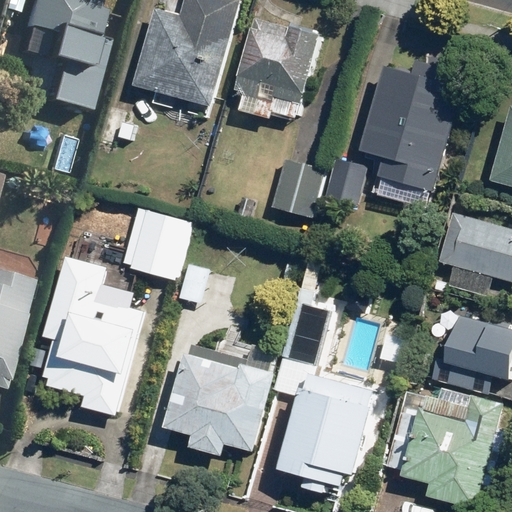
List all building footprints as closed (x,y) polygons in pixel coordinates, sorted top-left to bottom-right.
[(37,0),(30,29),(100,48),(111,7),(104,5),(105,0),(37,0)] [(167,7),(147,82),(226,103),(253,0),(196,0),(193,14),(167,7)] [(303,25),(268,16),(251,85),(256,86),(250,108),(284,116),(285,111),(308,116),(312,102),(315,103),(317,92),(318,92),(333,32),(321,26),(303,23),(303,25)] [(427,70),(401,62),(377,149),(399,155),(393,174),(448,189),(477,83),(448,75),(451,64),(430,58),(427,70)] [(138,110),(110,102),(99,140),(127,148),(138,110)] [(375,163),(344,156),(334,198),(365,205),(375,163)] [(327,168),(293,158),(279,205),(313,215),(327,168)] [(200,216),(153,203),(137,264),(184,277),(200,216)] [(511,223),(466,210),(451,259),(511,277),(511,223)] [(120,265),(78,254),(56,336),(66,339),(56,376),(61,377),(59,384),(97,395),(94,405),(129,414),(141,370),(144,371),(157,325),(153,324),(157,310),(143,306),(147,290),(116,282),(120,265)] [(219,263),(194,259),(188,295),(213,299),(219,263)] [(0,385),(8,387),(36,279),(11,269),(0,267),(0,385)] [(497,321),(470,313),(468,342),(460,359),(450,356),(443,378),(451,380),(497,393),(504,373),(511,374),(511,320),(503,318),(497,321)] [(201,350),(180,426),(206,433),(203,445),(235,454),(239,442),(265,450),(288,371),(283,369),(289,348),(266,342),(262,357),(209,342),(206,351),(201,350)] [(386,388),(325,372),(300,464),(326,471),(357,484),(361,471),(369,473),(388,403),(382,402),(386,388)] [(511,426),(509,426),(511,413),(511,400),(454,386),(452,395),(442,392),(438,406),(433,404),(432,409),(411,404),(396,466),(416,472),(415,475),(443,482),(440,494),(497,508),(511,449),(511,426)]
